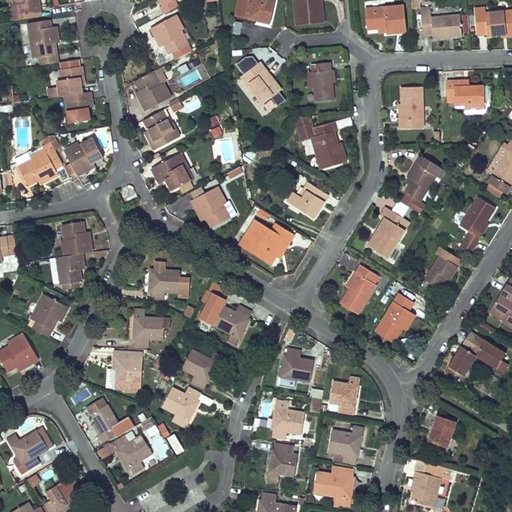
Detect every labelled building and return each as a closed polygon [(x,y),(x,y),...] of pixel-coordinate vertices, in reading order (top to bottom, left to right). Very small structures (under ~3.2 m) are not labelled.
[(13,20),(42,16),(40,7),(39,0),(38,0),(35,1),(34,0),(12,0),(13,4),(11,4),(13,20)] [(159,0),(163,6),(160,7),(164,14),(178,7),(174,0),(159,0)] [(240,0),(237,15),(271,23),(276,1),(269,0),(240,0)] [(322,0),(293,0),(296,26),(321,23),(319,3),(323,3),(322,0)] [(447,37),(462,36),(461,15),(432,17),(431,7),(422,8),(420,0),(413,0),(414,9),(421,9),(423,35),(433,34),(434,39),(447,37)] [(396,32),(407,31),(404,6),(366,10),(368,29),(379,28),(387,27),(387,31),(388,33),(396,32)] [(475,8),(478,35),(487,34),(487,36),(502,34),(506,34),(506,36),(511,34),(511,9),(486,12),(485,7),(475,8)] [(176,15),(151,28),(159,43),(163,41),(165,44),(170,54),(173,52),(177,59),(192,51),(181,31),(184,29),(176,15)] [(28,23),(29,30),(52,27),(50,19),(28,23)] [(234,21),(232,33),(240,35),(242,22),(234,21)] [(52,27),(29,30),(34,58),(40,57),(41,65),(59,62),(57,53),(54,54),(53,43),(56,43),(60,42),(59,38),(57,26),(52,27)] [(234,50),(233,39),(225,40),(226,51),(234,50)] [(62,69),(60,70),(61,80),(58,80),(59,87),(48,88),(49,98),(65,95),(82,93),(81,86),(80,78),(84,77),(82,67),(80,67),(79,59),(61,61),(62,69)] [(247,84),(263,104),(282,90),(274,79),(272,80),(265,72),(267,70),(260,62),(241,77),(247,84)] [(316,102),(334,100),(333,82),(331,70),(331,62),(312,64),(313,72),(314,87),(316,102)] [(184,86),(209,78),(205,66),(180,75),(184,86)] [(154,71),(161,84),(164,83),(167,81),(160,68),(154,71)] [(142,103),(146,111),(171,97),(164,83),(161,84),(154,71),(135,81),(140,90),(142,94),(138,96),(142,103)] [(247,84),(241,77),(235,81),(241,89),(247,84)] [(465,105),(485,105),(485,86),(469,86),(465,86),(464,80),(447,81),(447,97),(455,97),(456,106),(465,105)] [(399,121),(400,129),(424,128),(423,87),(401,88),(402,104),(403,121),(399,121)] [(91,92),(82,93),(65,95),(69,123),(90,120),(88,111),(86,111),(86,108),(93,107),(92,101),(91,92)] [(171,113),(183,108),(179,100),(168,105),(171,113)] [(155,150),(180,137),(172,122),(170,124),(163,110),(144,120),(149,130),(151,134),(147,136),(150,142),(155,150)] [(303,141),(312,138),(321,169),(347,162),(342,143),(338,144),(336,144),(332,132),(335,131),(338,130),(336,121),(313,128),(309,116),(296,117),(303,141)] [(213,132),(216,137),(223,134),(220,128),(213,132)] [(79,143),(64,150),(70,161),(75,171),(78,176),(92,168),(90,164),(94,162),(104,157),(94,138),(80,145),(79,143)] [(222,163),(235,162),(233,138),(219,139),(222,163)] [(511,187),(509,185),(511,180),(511,142),(509,141),(506,144),(505,143),(502,146),(503,147),(488,172),(493,175),(488,182),(489,183),(503,192),(507,194),(511,187)] [(50,179),(59,175),(56,169),(63,165),(51,143),(44,147),(45,150),(31,157),(33,159),(19,166),(29,185),(38,180),(42,178),(44,182),(50,179)] [(15,159),(19,166),(33,159),(31,157),(29,152),(15,159)] [(189,168),(181,153),(152,168),(156,177),(160,184),(169,179),(171,182),(168,183),(173,191),(191,181),(185,170),(189,168)] [(250,162),(253,158),(247,154),(244,158),(250,162)] [(421,166),(426,158),(422,156),(417,163),(421,166)] [(406,193),(420,202),(437,176),(440,178),(445,170),(426,158),(421,166),(417,163),(413,171),(409,177),(411,179),(414,181),(411,185),(406,193)] [(69,175),(75,171),(70,161),(64,165),(69,175)] [(189,168),(185,170),(191,181),(195,179),(189,168)] [(329,195),(309,182),(304,189),(301,187),(297,194),(291,203),(314,218),(321,207),(329,195)] [(503,192),(489,183),(487,188),(500,196),(503,192)] [(121,189),(126,203),(137,199),(133,185),(121,189)] [(226,203),(218,187),(191,201),(200,217),(205,214),(207,219),(212,228),(230,218),(223,204),(226,203)] [(287,201),(291,203),(297,194),(294,192),(287,201)] [(479,197),(461,226),(470,231),(460,247),(471,254),(481,238),(478,236),(487,222),(496,208),(479,197)] [(223,204),(230,218),(237,214),(230,201),(226,203),(223,204)] [(368,245),(388,258),(406,230),(398,225),(403,217),(386,206),(381,215),(385,217),(378,229),(381,231),(378,236),(374,234),(368,245)] [(259,213),(268,218),(270,215),(261,209),(259,213)] [(403,217),(398,225),(406,230),(411,222),(403,217)] [(255,220),(240,244),(272,264),(279,253),(286,241),(290,243),(295,236),(276,224),(271,231),(255,220)] [(84,221),(63,225),(65,240),(62,240),(64,256),(82,253),(92,252),(90,236),(86,237),(85,232),(84,221)] [(487,222),(478,236),(481,238),(487,228),(490,224),(487,222)] [(0,261),(3,261),(2,255),(17,253),(14,236),(0,237),(0,261)] [(290,243),(286,241),(279,253),(283,255),(286,249),(290,243)] [(440,255),(425,280),(438,288),(443,280),(445,276),(447,278),(450,280),(458,267),(449,261),(453,255),(441,247),(437,253),(440,255)] [(82,253),(64,256),(57,257),(58,266),(51,267),(53,283),(60,283),(61,285),(63,285),(67,289),(79,288),(78,282),(81,282),(79,270),(84,269),(82,253)] [(462,260),(453,255),(449,261),(458,267),(462,260)] [(190,297),(191,278),(180,278),(181,270),(165,269),(165,261),(156,261),(156,269),(150,268),(149,280),(154,280),(154,291),(150,291),(150,299),(164,300),(165,292),(179,293),(179,297),(190,297)] [(341,303),(358,314),(376,285),(375,284),(379,277),(361,265),(356,272),(359,274),(350,289),(341,303)] [(350,289),(359,274),(356,272),(351,280),(347,287),(350,289)] [(215,281),(203,300),(212,306),(220,294),(225,297),(229,290),(215,281)] [(511,327),(511,283),(510,286),(507,284),(499,296),(491,309),(507,318),(505,321),(504,323),(511,327)] [(69,307),(44,294),(32,319),(37,322),(34,329),(49,337),(53,329),(51,328),(55,318),(62,321),(69,307)] [(399,294),(377,331),(394,342),(403,327),(401,325),(409,312),(408,311),(413,303),(399,294)] [(186,304),(182,314),(191,318),(195,308),(186,304)] [(224,305),(213,325),(231,334),(228,341),(237,345),(246,328),(241,326),(246,317),(249,318),(253,311),(240,305),(236,311),(224,305)] [(505,321),(507,318),(491,309),(490,311),(505,321)] [(409,312),(401,325),(403,327),(406,329),(410,323),(415,315),(409,312)] [(150,340),(164,340),(165,318),(145,317),(135,316),(134,328),(139,328),(138,339),(135,338),(135,346),(149,347),(150,340)] [(246,317),(241,326),(246,328),(251,319),(249,318),(246,317)] [(477,356),(504,373),(509,365),(503,360),(507,353),(496,346),(493,351),(484,345),(486,340),(473,332),(469,340),(482,348),(477,356)] [(23,369),(39,359),(24,333),(8,343),(10,346),(0,351),(0,359),(7,372),(16,366),(20,364),(23,369)] [(469,340),(464,347),(466,348),(460,358),(456,355),(445,373),(453,378),(458,372),(465,376),(477,356),(482,348),(469,340)] [(486,340),(484,345),(493,351),(496,346),(486,340)] [(456,355),(460,358),(466,348),(464,347),(462,346),(456,355)] [(310,382),(314,360),(300,357),(302,350),(287,348),(286,355),(289,356),(287,366),(282,366),(280,377),(290,379),(310,382)] [(193,349),(182,369),(194,375),(191,382),(204,388),(207,382),(205,381),(210,371),(214,374),(216,369),(223,357),(214,352),(211,359),(193,349)] [(124,391),(141,392),(143,352),(119,350),(118,358),(122,359),(121,369),(116,369),(115,388),(124,388),(124,391)] [(170,360),(161,356),(155,367),(161,369),(164,371),(170,360)] [(116,369),(121,369),(122,359),(118,358),(114,358),(113,364),(113,369),(116,369)] [(159,381),(164,371),(161,369),(156,380),(159,381)] [(214,374),(210,371),(205,381),(207,382),(209,383),(214,374)] [(350,383),(359,385),(361,378),(351,376),(350,383)] [(290,379),(280,377),(279,384),(289,386),(290,379)] [(334,380),(330,403),(339,405),(338,412),(352,414),(354,406),(351,406),(352,395),(358,396),(359,385),(350,383),(334,380)] [(173,387),(163,407),(176,414),(173,420),(186,427),(190,421),(195,410),(191,408),(195,399),(198,400),(202,393),(189,386),(186,393),(173,387)] [(314,388),(309,409),(318,411),(324,390),(314,388)] [(120,424),(108,404),(107,405),(103,398),(87,407),(96,423),(102,433),(99,435),(103,442),(122,431),(118,425),(120,424)] [(198,400),(195,399),(191,408),(195,410),(197,407),(200,401),(198,400)] [(276,400),(275,407),(288,409),(289,402),(276,400)] [(287,432),(302,435),(305,412),(288,409),(275,407),(273,419),(278,420),(276,430),(273,430),(272,438),(286,440),(287,432)] [(429,441),(448,448),(457,422),(438,415),(436,422),(429,441)] [(99,435),(102,433),(96,423),(93,424),(96,429),(99,435)] [(163,434),(167,431),(163,425),(159,427),(163,434)] [(353,433),(363,434),(364,427),(354,425),(353,433)] [(333,429),(329,452),(335,453),(333,460),(356,464),(358,456),(354,455),(356,445),(361,446),(363,434),(353,433),(333,429)] [(45,442),(37,430),(20,440),(11,445),(18,458),(14,461),(22,474),(41,463),(37,457),(49,449),(45,442)] [(177,454),(184,449),(173,432),(166,437),(177,454)] [(7,439),(11,445),(20,440),(16,434),(7,439)] [(153,454),(141,434),(129,442),(125,435),(113,443),(117,450),(120,448),(125,457),(121,460),(131,476),(145,467),(141,461),(153,454)] [(294,477),(298,454),(293,453),(294,446),(276,442),(274,451),(277,451),(276,462),(271,461),(267,480),(278,481),(279,474),(294,477)] [(121,460),(125,457),(120,448),(117,450),(116,450),(121,460)] [(425,473),(417,471),(413,483),(412,488),(415,489),(412,501),(434,507),(437,496),(442,478),(450,480),(453,469),(428,462),(425,473)] [(339,474),(340,467),(333,466),(332,473),(339,474)] [(317,471),(314,493),(336,497),(352,499),(353,488),(348,487),(350,476),(353,477),(354,469),(340,467),(339,474),(332,473),(317,471)] [(52,468),(42,474),(46,481),(56,475),(52,468)] [(33,487),(41,481),(36,473),(27,479),(33,487)] [(66,480),(46,491),(51,500),(45,504),(49,511),(58,511),(57,509),(67,504),(69,508),(79,502),(74,494),(66,480)] [(74,494),(79,502),(85,499),(80,490),(74,494)] [(295,511),(297,505),(276,502),(277,494),(263,492),(261,500),(264,500),(263,511),(258,510),(257,511),(295,511)] [(437,496),(434,507),(433,509),(442,511),(445,498),(437,496)] [(350,506),(352,499),(336,497),(335,504),(350,506)] [(34,510),(29,502),(12,511),(44,511),(41,506),(34,510)]
